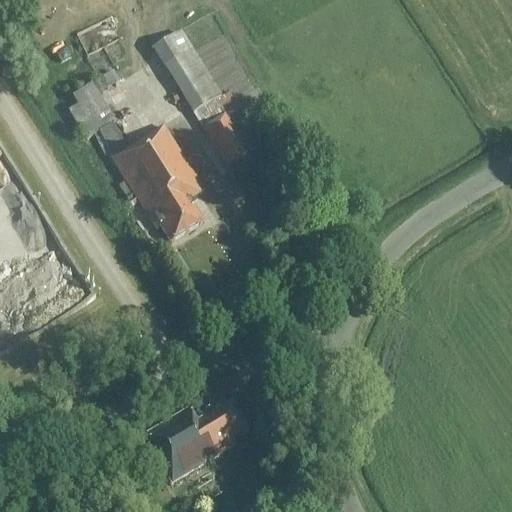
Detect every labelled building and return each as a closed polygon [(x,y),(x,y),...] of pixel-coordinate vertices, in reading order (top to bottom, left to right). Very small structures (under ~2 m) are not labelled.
[(106,47),(128,37),(120,20),(98,30),(106,47)] [(75,21),(71,39),(82,41),(86,23),(75,21)] [(178,39),(152,54),(192,120),(218,105),(178,39)] [(126,153),(113,128),(119,125),(114,116),(110,119),(98,99),(119,86),(112,74),(71,100),(77,109),(68,115),(85,143),(99,135),(112,161),(111,162),(151,225),(155,223),(170,246),(202,226),(189,205),(204,195),(162,130),(126,153)] [(250,157),(225,116),(200,131),(226,172),(250,157)] [(146,436),(155,450),(151,453),(171,486),(236,447),(233,441),(247,433),(231,405),(197,425),(188,411),(146,436)]
